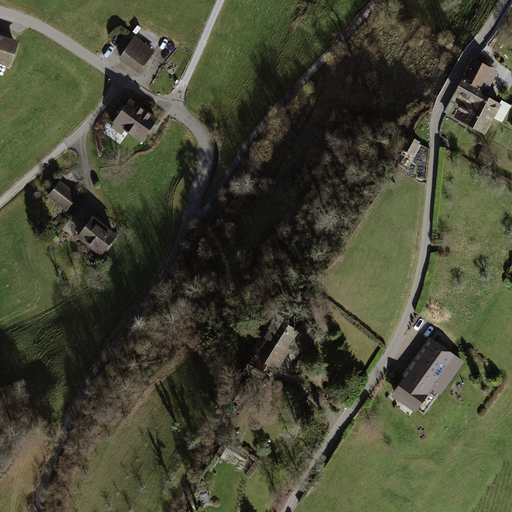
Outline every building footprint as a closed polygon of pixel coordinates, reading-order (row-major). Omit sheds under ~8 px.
[(0,63),(13,68),(21,45),(0,37),(0,63)] [(135,38),(124,54),(146,68),(156,52),(135,38)] [(499,73),(477,60),(446,113),(486,136),(504,105),(486,95),(499,73)] [(131,100),(111,129),(121,136),(124,131),(141,143),(158,119),(131,100)] [(491,158),(478,152),(474,161),(487,167),(491,158)] [(50,198),(68,212),(80,197),(61,183),(50,198)] [(119,237),(95,218),(80,238),(104,257),(119,237)] [(302,327),(278,314),(256,356),(280,368),(302,327)] [(462,363),(432,342),(392,399),(422,419),(462,363)]
